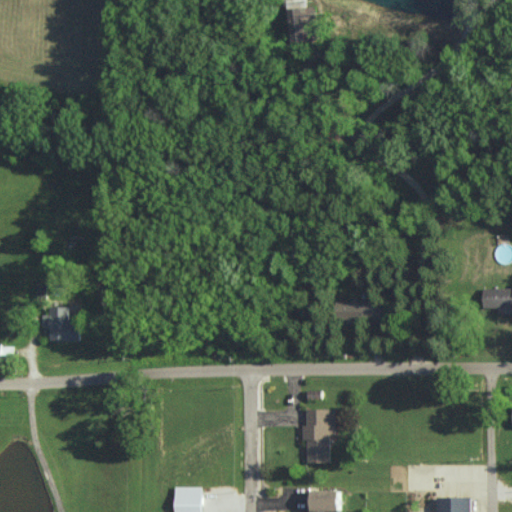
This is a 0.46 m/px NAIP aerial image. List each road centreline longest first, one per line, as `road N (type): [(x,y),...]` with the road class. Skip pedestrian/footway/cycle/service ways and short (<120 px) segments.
road 1 (residential): [(511,372),(0,388)]
road 2 (residential): [(250,511),(249,375)]
